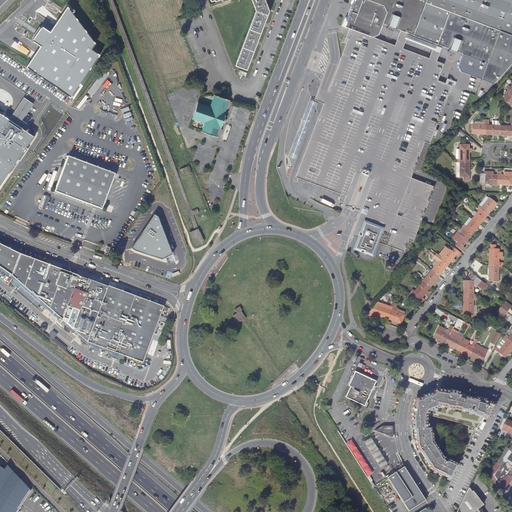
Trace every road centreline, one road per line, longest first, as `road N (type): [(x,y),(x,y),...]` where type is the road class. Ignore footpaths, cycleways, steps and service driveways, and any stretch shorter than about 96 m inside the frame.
road 1 (motorway): [(206,511),(0,334)]
road 2 (motorway): [(182,511),(0,352)]
road 3 (residential): [(368,323),(404,336),(511,200)]
road 4 (motorway): [(0,373),(157,511)]
road 5 (residential): [(200,0),(231,82),(243,89),(253,85),(285,0)]
road 6 (motorway): [(163,394),(138,399),(92,385),(0,319)]
road 7 (primary): [(261,172),(322,0)]
road 8 (primary): [(261,172),(263,145),(316,0)]
road 9 (primary): [(312,0),(248,160)]
road 10 (primary): [(304,0),(248,160)]
road 11 (motorway): [(205,476),(241,447),(281,445),(307,470),(307,511)]
road 12 (motorway): [(0,413),(99,511)]
road 13 (residential): [(443,511),(399,434),(411,385)]
road 14 (unclassified): [(0,225),(125,275)]
road 15 (primary): [(163,394),(113,511)]
